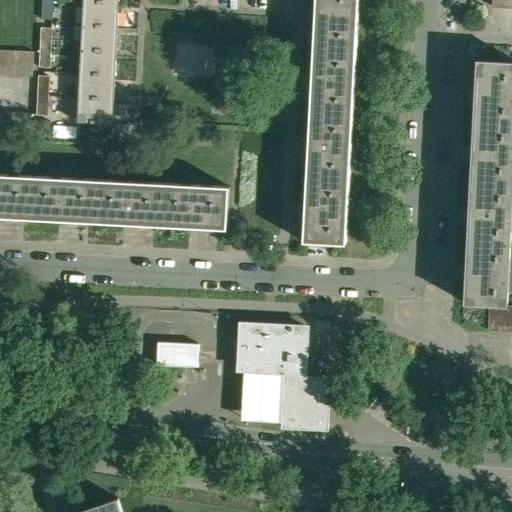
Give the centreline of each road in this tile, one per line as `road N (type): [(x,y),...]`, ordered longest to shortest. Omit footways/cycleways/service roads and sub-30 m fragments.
road 1 (secondary): [(404,464),(0,404)]
road 2 (residential): [(405,284),(0,265)]
road 3 (residential): [(405,284),(425,37)]
